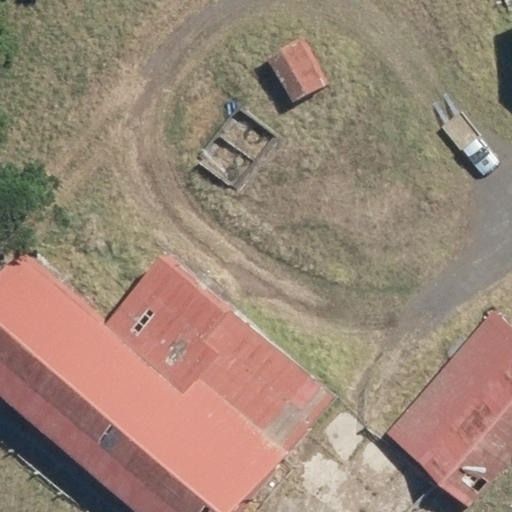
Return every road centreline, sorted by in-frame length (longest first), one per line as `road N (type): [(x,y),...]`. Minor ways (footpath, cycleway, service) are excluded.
road 1 (track): [(511,269),(427,320),(350,322),(246,283),(171,221),(137,144),(141,72),(201,14),(239,0)]
road 2 (track): [(296,511),(427,320)]
road 3 (track): [(395,33),(511,201)]
